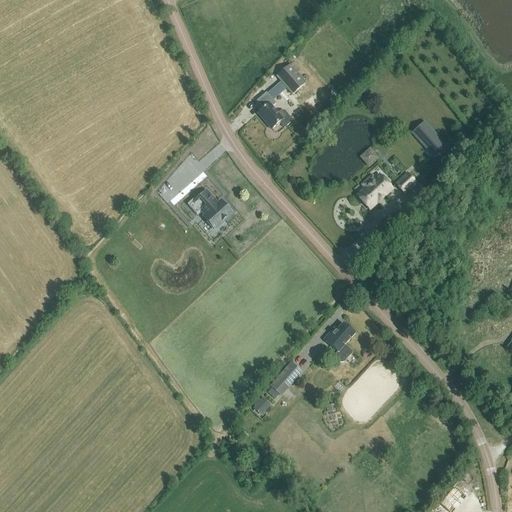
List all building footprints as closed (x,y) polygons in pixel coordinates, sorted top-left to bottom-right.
[(292,95),(306,83),(290,65),(276,77),(292,95)] [(263,109),(258,114),(271,130),(279,123),(284,128),(290,123),(291,119),(284,112),(280,112),(277,114),(272,107),(275,104),(266,93),(257,102),(263,109)] [(428,151),(435,158),(446,148),(434,135),(428,128),(420,135),(431,148),(428,151)] [(204,159),(213,152),(203,140),(194,148),(196,150),(192,153),(197,158),(201,155),(204,159)] [(371,167),(382,157),(372,147),(361,157),(371,167)] [(407,174),(396,185),(404,194),(416,183),(407,174)] [(357,196),(369,210),(392,190),(379,176),(375,181),(372,177),(364,184),(367,187),(357,196)] [(203,217),(215,230),(232,214),(230,213),(231,212),(228,207),(226,208),(221,202),(218,204),(206,192),(200,198),(198,196),(198,195),(187,205),(197,215),(201,212),(205,216),(203,217)] [(335,327),(323,340),(337,353),(336,355),(335,357),(336,359),(339,363),(341,363),(344,362),(352,353),(345,346),(355,334),(343,324),(336,331),(334,329),(335,327)] [(302,373),(290,363),(269,387),(281,398),(302,373)] [(263,398),(257,405),(264,412),(271,405),(263,398)] [(335,405),(326,406),(327,413),(336,412),(335,405)]
